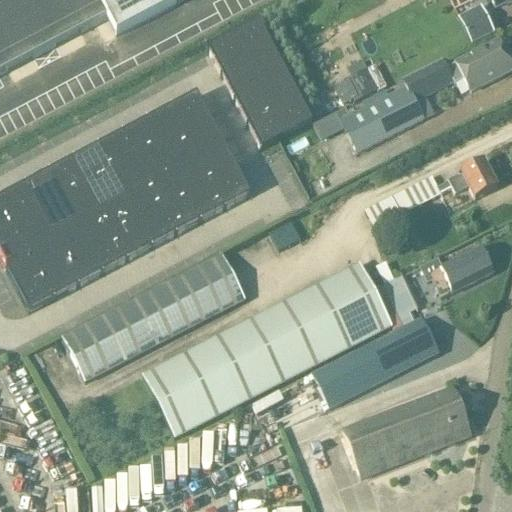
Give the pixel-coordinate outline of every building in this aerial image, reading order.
[(170,0),(0,0),(0,78),(106,23),(115,40),(175,8),(170,0)] [(472,0),(447,0),(454,14),(474,3),(472,0)] [(511,0),(488,0),(494,11),(511,2),(511,0)] [(480,10),(458,21),(471,46),(492,35),(480,10)] [(207,54),(260,155),(311,128),(258,27),(207,54)] [(511,73),(497,45),(445,72),(452,86),(453,88),(462,83),(469,96),(511,73)] [(405,91),(338,125),(355,158),(422,124),(413,106),(452,86),(445,72),(441,64),(401,84),(405,91)] [(374,69),(366,73),(377,94),(385,89),(374,69)] [(352,80),(343,84),(353,105),(362,101),(352,80)] [(0,202),(0,263),(28,317),(249,200),(196,99),(0,202)] [(429,181),(364,215),(373,233),(439,199),(438,198),(450,192),(453,199),(467,192),(473,203),(496,191),(482,164),(458,177),(459,178),(447,185),(447,186),(435,192),(429,181)] [(437,263),(419,271),(427,287),(439,281),(442,280),(448,293),(450,298),(491,277),(480,252),(442,270),(437,263)] [(85,389),(244,305),(221,261),(61,345),(85,389)] [(384,267),(376,271),(384,288),(392,284),(384,267)] [(174,443),(391,331),(359,269),(142,381),(174,443)] [(406,278),(381,290),(398,323),(422,311),(406,278)] [(381,289),(372,293),(394,336),(402,332),(398,323),(381,290),(381,289)] [(419,324),(311,379),(329,413),(436,358),(419,324)] [(389,409),(296,454),(319,511),(370,511),(353,469),(463,424),(447,385),(389,409)]
